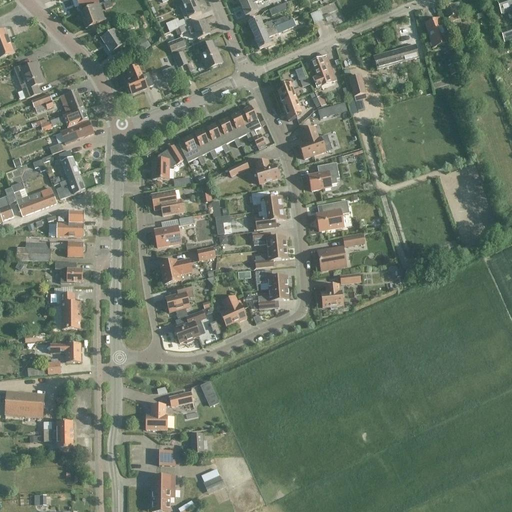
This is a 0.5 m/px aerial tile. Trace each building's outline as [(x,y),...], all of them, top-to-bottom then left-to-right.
[(76,0),(80,9),(99,2),(97,0),(76,0)] [(250,0),(240,5),(245,17),(257,11),(254,4),(263,0),(264,2),(268,0),(250,0)] [(501,14),(511,9),(511,0),(506,0),(497,3),(501,14)] [(195,1),(183,7),(188,19),(201,14),(195,1)] [(269,10),(274,8),(272,3),(263,7),(265,12),(269,10)] [(271,16),(289,9),(286,3),(274,8),(269,10),(271,16)] [(456,15),(462,13),(458,4),(444,9),(449,23),(458,20),(456,15)] [(86,28),(104,22),(98,6),(81,12),(86,28)] [(248,23),(253,36),(286,23),(284,18),(272,23),(272,21),(262,25),(259,18),(248,23)] [(169,33),(180,28),(187,25),(186,25),(184,20),(178,22),(177,19),(166,24),(169,33)] [(253,36),(259,50),(266,47),(271,45),(268,38),(296,26),(293,20),(286,23),(253,36)] [(429,40),(433,49),(447,43),(438,20),(424,25),(430,40),(429,40)] [(187,25),(180,28),(183,33),(188,31),(190,36),(195,34),(197,39),(210,34),(204,22),(193,26),(191,23),(186,25),(187,25)] [(511,36),(511,27),(500,32),(503,40),(511,36)] [(111,54),(124,45),(114,29),(100,39),(111,54)] [(0,32),(0,45),(9,42),(5,30),(0,32)] [(135,55),(150,46),(145,38),(130,47),(135,55)] [(185,48),(182,39),(168,44),(171,53),(185,48)] [(9,42),(0,45),(0,58),(13,54),(9,42)] [(206,70),(221,64),(217,54),(216,54),(211,43),(198,48),(206,70)] [(373,58),(377,70),(419,59),(415,46),(373,58)] [(180,67),(187,64),(182,53),(175,56),(180,67)] [(335,82),(331,72),(325,57),(311,63),(317,78),(313,79),(317,89),(335,82)] [(34,64),(20,70),(19,68),(14,70),(20,87),(25,85),(27,89),(22,91),(26,99),(39,94),(36,86),(42,84),(34,64)] [(448,66),(451,75),(459,73),(456,64),(448,66)] [(148,73),(142,76),(137,66),(126,71),(130,81),(126,83),(129,89),(127,90),(130,95),(131,95),(147,88),(153,85),(148,73)] [(165,81),(177,76),(173,67),(161,72),(165,81)] [(299,78),(302,87),(309,84),(306,76),(299,78)] [(349,80),(354,97),(365,94),(360,77),(349,80)] [(288,103),(296,100),(293,90),(298,88),(295,82),(282,87),(283,90),(277,92),(282,106),(288,103)] [(67,115),(83,109),(76,91),(59,98),(67,115)] [(49,95),(31,102),(34,108),(44,104),(47,110),(54,108),(49,95)] [(316,109),(325,104),(322,96),(312,101),(316,109)] [(296,100),(288,103),(282,106),(288,122),(297,119),(295,116),(301,114),(296,100)] [(345,106),(318,112),(320,121),(347,114),(345,106)] [(252,142),(253,141),(254,141),(259,152),(266,148),(260,136),(257,138),(254,132),(261,128),(250,107),(238,113),(252,142)] [(75,126),(87,121),(83,109),(67,115),(67,116),(50,123),(52,128),(73,120),(75,126)] [(238,113),(226,119),(240,148),(241,147),(238,140),(246,136),(249,143),(252,142),(238,113)] [(226,119),(214,125),(228,153),(229,153),(225,145),(234,142),(237,149),(240,148),(226,119)] [(72,142),(92,134),(88,123),(60,133),(65,146),(73,143),(72,142)] [(228,153),(214,125),(202,131),(216,159),(217,158),(213,151),(221,147),(225,155),(228,153)] [(299,145),(304,161),(314,157),(325,153),(320,138),(318,139),(315,128),(302,133),(301,133),(304,143),(299,145)] [(202,131),(190,136),(204,165),(205,164),(201,157),(209,153),(213,160),(216,159),(202,131)] [(204,165),(190,136),(177,142),(187,164),(197,159),(201,166),(204,165)] [(52,155),(63,151),(60,144),(49,148),(52,155)] [(152,161),(152,181),(168,181),(169,167),(175,163),(177,165),(183,162),(173,147),(167,150),(168,151),(158,157),(158,161),(152,161)] [(62,183),(79,177),(69,151),(59,155),(66,177),(60,179),(61,183),(62,183)] [(40,173),(46,171),(42,161),(33,164),(34,169),(38,168),(40,173)] [(230,178),(248,169),(245,162),(227,171),(230,178)] [(278,176),(279,176),(277,169),(276,169),(275,166),(267,168),(265,162),(255,165),(257,171),(255,172),(259,186),(279,180),(278,176)] [(308,177),(311,192),(320,191),(331,189),(330,186),(337,185),(336,180),(339,179),(336,164),(320,167),(322,174),(308,177)] [(63,187),(56,190),(60,200),(84,191),(79,177),(62,183),(63,187)] [(189,179),(173,181),(174,187),(190,185),(189,179)] [(22,217),(33,213),(27,197),(21,199),(18,192),(24,190),(21,183),(10,187),(22,217)] [(37,193),(44,208),(55,204),(49,188),(37,193)] [(162,217),(183,213),(181,201),(176,202),(174,192),(151,196),(154,212),(162,210),(163,211),(165,211),(166,216),(162,217)] [(33,213),(44,208),(37,193),(27,197),(33,213)] [(261,212),(281,209),(281,205),(283,205),(281,197),(269,199),(268,193),(251,195),(253,207),(260,206),(261,212)] [(12,217),(6,201),(0,203),(0,217),(1,222),(12,217)] [(318,227),(319,233),(343,228),(341,215),(349,214),(347,202),(320,207),(322,214),(316,215),(317,221),(316,222),(317,226),(318,227)] [(219,203),(212,204),(214,219),(221,218),(219,203)] [(281,209),(261,212),(262,218),(254,219),(256,231),(276,228),(275,222),(285,221),(284,214),(282,214),(281,209)] [(69,221),(83,222),(83,212),(70,212),(69,221)] [(192,218),(178,220),(180,227),(194,225),(192,218)] [(230,225),(229,218),(215,220),(218,238),(225,237),(223,226),(230,225)] [(83,238),(83,226),(68,225),(68,228),(59,228),(59,233),(68,233),(68,238),(83,238)] [(181,244),(177,227),(154,231),(157,249),(181,244)] [(266,246),(267,251),(286,249),(285,238),(270,240),(270,234),(254,235),(252,235),(253,242),(253,247),(266,246)] [(344,248),(364,245),(363,237),(343,240),(344,248)] [(17,249),(17,261),(49,262),(49,250),(67,251),(67,257),(82,258),(83,244),(49,243),(49,244),(35,243),(25,243),(25,249),(17,249)] [(318,253),(321,272),(346,268),(342,248),(318,253)] [(199,262),(214,259),(212,249),(197,253),(199,262)] [(286,249),(267,251),(267,257),(255,258),(255,263),(256,270),(273,268),(272,262),(287,260),(286,249)] [(159,265),(164,285),(180,282),(179,276),(191,273),(189,260),(176,263),(176,261),(159,265)] [(24,265),(18,261),(15,268),(20,271),(24,265)] [(61,270),(60,284),(74,284),(74,282),(82,282),(82,270),(76,270),(76,264),(55,263),(55,270),(61,270)] [(268,291),(288,289),(286,277),(272,279),(271,272),(255,273),(256,286),(268,285),(268,291)] [(340,277),(340,285),(360,283),(359,275),(340,277)] [(191,286),(176,290),(178,296),(165,299),(169,313),(189,308),(185,294),(192,292),(191,286)] [(330,308),(330,310),(336,309),(336,307),(343,306),(341,292),(339,293),(338,286),(328,287),(329,294),(321,295),(322,309),(330,308)] [(289,301),(288,289),(268,291),(269,297),(257,298),(259,311),(274,309),(274,302),(289,301)] [(74,304),(74,296),(56,296),(56,305),(62,305),(62,331),(80,330),(80,304),(74,304)] [(238,305),(235,297),(221,303),(225,311),(220,314),(226,328),(239,322),(239,323),(246,320),(240,305),(238,305)] [(188,325),(174,330),(179,345),(186,342),(187,344),(193,341),(193,340),(199,337),(194,324),(205,320),(202,312),(185,318),(188,325)] [(25,344),(44,342),(43,335),(24,337),(25,344)] [(80,363),(80,345),(54,345),(54,352),(66,352),(66,363),(80,363)] [(48,375),(60,374),(59,363),(47,364),(48,375)] [(44,370),(28,371),(29,379),(45,377),(44,370)] [(210,382),(201,386),(210,406),(219,402),(210,382)] [(42,419),(44,396),(6,394),(4,417),(42,419)] [(169,399),(171,408),(192,403),(190,394),(169,399)] [(165,416),(165,406),(151,406),(151,416),(146,416),(146,431),(167,431),(167,416),(165,416)] [(43,437),(72,436),(72,423),(56,423),(56,433),(52,433),(52,431),(43,431),(43,437)] [(56,450),(72,449),(72,436),(43,437),(43,443),(52,442),(52,440),(56,440),(56,450)] [(190,436),(191,454),(203,454),(202,436),(190,436)] [(174,463),(174,454),(166,454),(166,463),(174,463)] [(151,511),(169,511),(170,499),(174,499),(175,477),(152,477),(151,511)]
